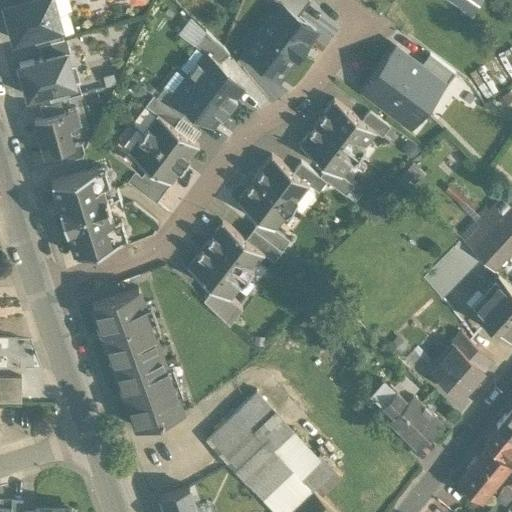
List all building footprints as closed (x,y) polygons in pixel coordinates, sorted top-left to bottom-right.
[(23,0),(4,5),(14,40),(32,35),(60,27),(52,0),(23,0)] [(273,0),(279,4),(280,3),(297,16),(309,1),(308,0),(273,0)] [(449,0),(479,17),(488,0),(449,0)] [(297,16),(280,3),(279,4),(242,52),(278,79),(315,30),(297,16)] [(63,39),(60,27),(32,35),(35,46),(38,46),(63,39)] [(204,52),(219,63),(229,55),(223,47),(215,41),(205,31),(194,46),(203,53),(204,52)] [(63,39),(38,46),(41,58),(65,51),(65,52),(69,51),(65,38),(63,39)] [(420,66),(397,49),(364,92),(409,126),(441,84),(442,82),(420,66)] [(492,91),(511,82),(511,50),(480,65),(492,91)] [(65,51),(41,58),(18,64),(27,95),(46,90),(73,83),(65,52),(65,51)] [(186,76),(229,108),(236,99),(234,98),(242,88),(223,67),(223,66),(219,63),(204,52),(203,53),(186,76)] [(442,82),(441,84),(445,87),(455,73),(429,53),(420,66),(442,82)] [(172,94),(171,95),(188,107),(213,127),(220,116),(222,118),(229,108),(186,76),(172,94)] [(73,83),(46,90),(50,102),(80,94),(77,82),(73,83)] [(171,95),(172,94),(163,87),(155,98),(181,117),(188,107),(171,95)] [(155,98),(152,95),(144,106),(156,114),(156,113),(173,126),(181,117),(155,98)] [(361,120),(333,99),(316,123),(358,154),(375,132),(376,131),(361,120)] [(75,108),(33,119),(43,154),(51,152),(73,145),(73,144),(68,128),(80,125),(75,108)] [(389,126),(369,111),(361,120),(376,131),(375,132),(381,137),(389,126)] [(173,126),(156,113),(156,114),(142,133),(184,165),(198,145),(173,126)] [(358,154),(316,123),(298,145),(327,167),(341,177),(358,154)] [(184,165),(142,133),(127,152),(148,167),(170,184),(184,165)] [(73,145),(51,152),(54,163),(81,156),(84,151),(81,142),(73,144),(73,145)] [(293,172),(271,155),(253,179),(291,207),(308,185),(309,184),(293,172)] [(319,176),(300,162),(293,172),(309,184),(308,185),(318,192),(326,181),(319,176)] [(107,163),(96,166),(119,239),(130,236),(107,163)] [(96,166),(50,181),(73,253),(119,239),(96,166)] [(170,184),(148,167),(141,176),(140,177),(162,193),(170,184)] [(341,177),(327,167),(319,176),(326,181),(345,196),(353,185),(341,177)] [(141,176),(134,172),(127,181),(155,203),(162,193),(140,177),(141,176)] [(291,207),(253,179),(236,202),(260,219),(274,230),(274,229),(291,207)] [(511,202),(480,239),(503,260),(511,250),(511,202)] [(274,230),(260,219),(252,229),(281,251),(289,240),(274,229),(274,230)] [(245,239),(221,221),(204,244),(246,276),(263,254),(264,253),(245,239)] [(281,251),(252,229),(245,239),(264,253),(263,254),(273,261),(281,251)] [(246,276),(204,244),(186,267),(213,287),(229,299),(230,299),(246,276)] [(436,289),(455,271),(444,260),(425,278),(436,289)] [(503,280),(487,299),(483,295),(472,308),(509,340),(511,336),(511,288),(506,283),(503,280)] [(138,287),(91,303),(113,365),(160,348),(138,287)] [(229,299),(213,287),(203,300),(229,325),(241,308),(230,299),(229,299)] [(492,363),(464,331),(451,345),(454,347),(443,360),(445,362),(433,375),(459,399),(492,363)] [(160,348),(113,365),(136,427),(182,410),(160,348)] [(430,370),(414,353),(403,364),(419,381),(430,370)] [(0,400),(20,401),(20,377),(0,376),(0,400)] [(442,422),(414,394),(408,399),(388,379),(374,392),(394,413),(388,418),(416,447),(442,422)] [(315,454),(257,391),(201,443),(259,506),(315,454)] [(511,410),(496,430),(511,443),(511,441),(511,410)] [(496,430),(484,445),(489,449),(479,460),(477,459),(466,472),(467,474),(457,486),(478,504),(504,474),(499,469),(505,462),(509,466),(511,462),(511,443),(496,430)] [(299,472),(256,511),(339,511),(313,486),(299,472)] [(511,494),(504,488),(495,500),(499,503),(492,511),(504,511),(511,502),(511,494)] [(196,511),(190,493),(157,505),(159,511),(196,511)] [(22,511),(22,510),(22,500),(10,500),(11,507),(10,511),(22,511)]
